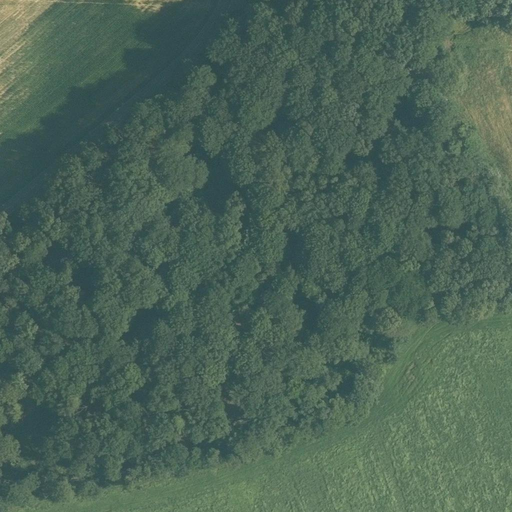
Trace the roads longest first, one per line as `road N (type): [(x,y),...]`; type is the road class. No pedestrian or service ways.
road 1 (track): [(511,213),(420,74),(227,0)]
road 2 (tertiary): [(0,214),(182,61),(226,0)]
